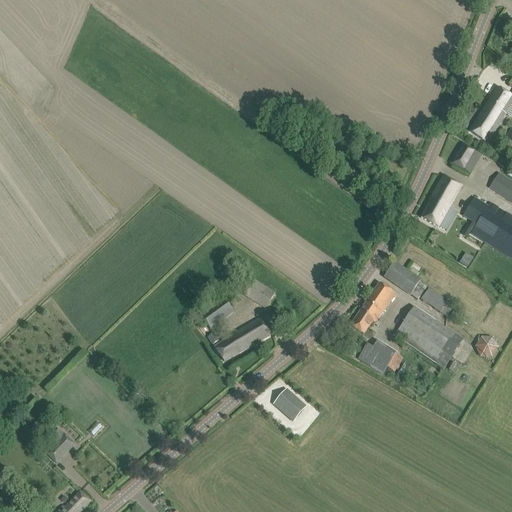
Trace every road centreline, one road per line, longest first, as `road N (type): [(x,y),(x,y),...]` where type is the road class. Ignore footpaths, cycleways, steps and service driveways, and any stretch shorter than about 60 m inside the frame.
road 1 (tertiary): [(104,511),(353,290),(423,173),(492,0)]
road 2 (track): [(399,220),(93,0)]
